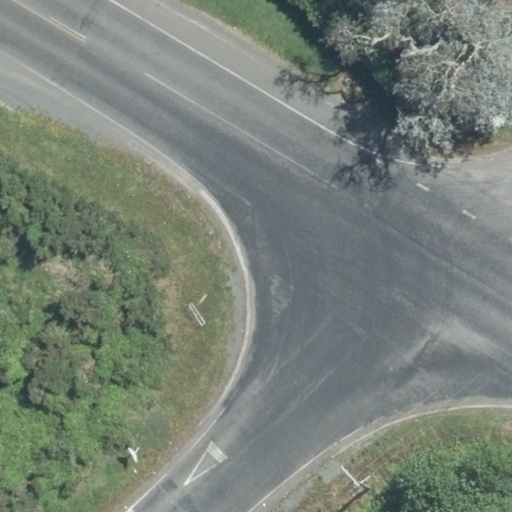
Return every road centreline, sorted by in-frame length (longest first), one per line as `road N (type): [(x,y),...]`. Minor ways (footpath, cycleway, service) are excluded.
road 1 (secondary): [(464,268),(16,0)]
road 2 (tertiary): [(464,268),(377,335),(186,511)]
